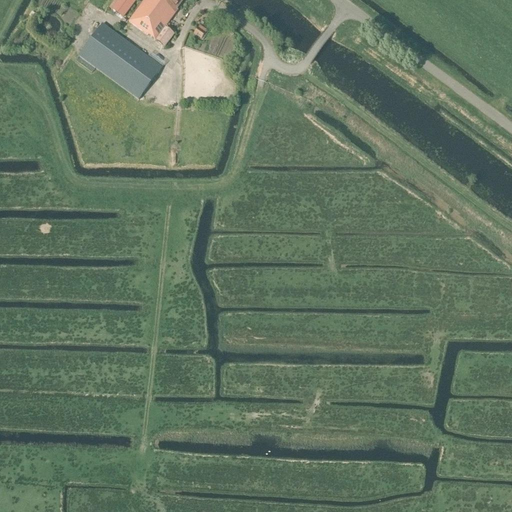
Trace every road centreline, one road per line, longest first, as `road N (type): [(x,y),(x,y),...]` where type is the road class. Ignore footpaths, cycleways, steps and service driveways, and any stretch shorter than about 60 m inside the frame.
road 1 (track): [(267,60),(230,176),(220,184),(71,179),(40,79),(32,69),(0,68)]
road 2 (track): [(511,228),(299,70)]
road 3 (tertiary): [(511,131),(339,0)]
